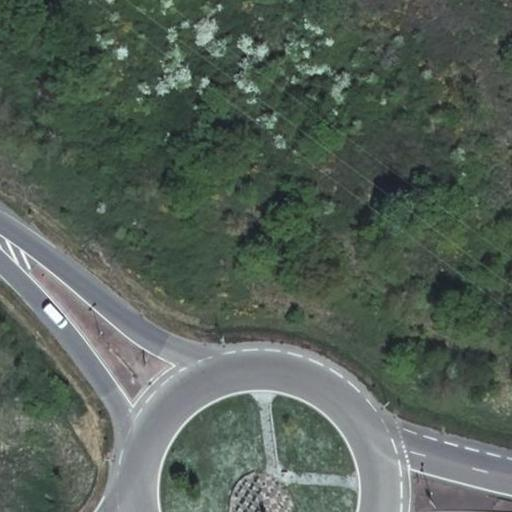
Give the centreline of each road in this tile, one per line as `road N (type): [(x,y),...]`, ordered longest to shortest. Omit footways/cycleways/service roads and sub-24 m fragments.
road 1 (secondary): [(226,368),(140,329),(0,222)]
road 2 (secondary): [(0,263),(40,300),(115,400),(140,450)]
road 3 (secondary): [(374,447),(331,388),(262,364),(226,368)]
road 4 (secondary): [(511,476),(374,447)]
road 5 (secondary): [(226,368),(188,385),(159,413),(140,450)]
